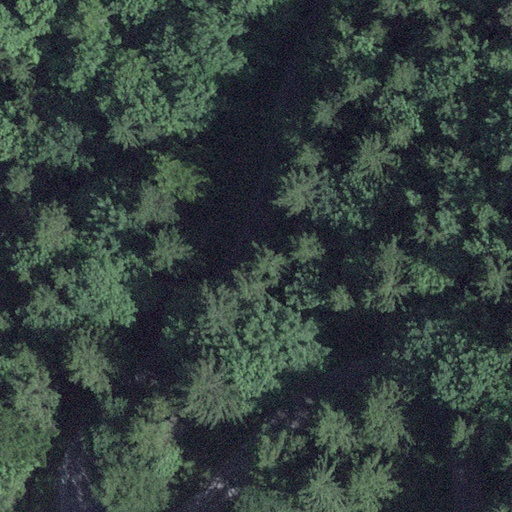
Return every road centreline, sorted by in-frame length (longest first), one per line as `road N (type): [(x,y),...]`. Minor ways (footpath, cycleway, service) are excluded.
road 1 (track): [(321,0),(261,225),(117,407),(86,462),(84,511)]
road 2 (track): [(177,511),(304,405),(361,376),(405,371),(438,388),(455,429),(470,511)]
